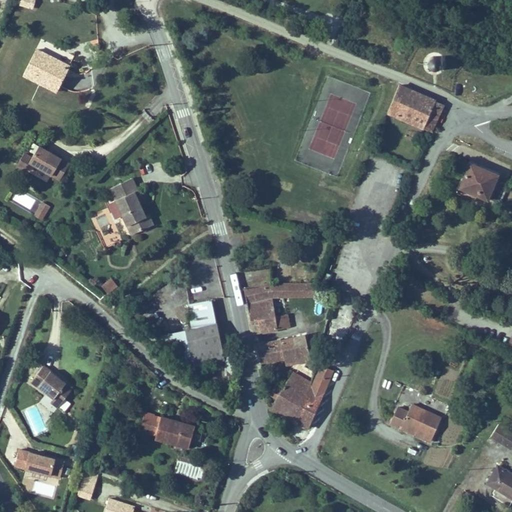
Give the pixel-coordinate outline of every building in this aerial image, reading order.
[(18,0),(16,5),(32,11),(35,0),(18,0)] [(22,79),(56,96),(70,67),(36,51),(22,79)] [(436,54),(434,54),(431,54),(429,55),(427,57),(425,59),(425,61),(425,64),(425,66),(427,69),(429,70),(431,71),(434,72),(436,72),(439,70),(441,69),(442,67),(443,64),(443,62),(442,59),(441,57),(439,55),(436,54)] [(401,118),(414,88),(399,82),(387,112),(401,118)] [(414,88),(401,118),(432,131),(444,103),(434,100),(436,97),(414,88)] [(27,158),(57,176),(67,160),(51,150),(49,153),(44,150),(46,147),(37,142),(30,154),(27,158)] [(27,158),(30,154),(22,150),(15,162),(23,166),(27,158)] [(499,171),(469,158),(462,174),(457,184),(495,200),(503,182),(495,179),(499,171)] [(109,188),(129,228),(137,224),(142,234),(157,226),(153,216),(149,218),(137,193),(141,191),(134,176),(109,188)] [(43,214),(49,205),(42,201),(37,210),(43,214)] [(41,218),(43,214),(37,210),(35,212),(34,214),(41,218)] [(137,224),(129,228),(134,238),(142,234),(137,224)] [(108,275),(100,285),(109,291),(117,281),(108,275)] [(260,296),(272,294),(279,293),(307,293),(307,284),(307,280),(299,280),(278,281),(248,286),(249,298),(260,296)] [(272,294),(260,296),(261,304),(279,301),(281,301),(279,293),(272,294)] [(261,304),(260,296),(249,298),(250,305),(261,304)] [(189,302),(193,324),(216,319),(211,298),(189,302)] [(261,304),(264,328),(290,324),(288,312),(281,313),(279,301),(261,304)] [(261,304),(250,305),(253,329),(264,328),(261,304)] [(193,324),(186,325),(193,363),(223,357),(216,319),(193,324)] [(186,325),(147,333),(187,368),(194,367),(193,363),(186,325)] [(306,333),(297,335),(257,342),(258,352),(259,360),(278,357),(295,352),(295,356),(294,360),(312,356),(308,341),(306,333)] [(58,376),(42,364),(31,379),(54,395),(62,401),(73,386),(58,376)] [(273,407),(293,417),(306,389),(286,379),(280,393),(273,407)] [(306,389),(293,417),(297,419),(308,424),(324,391),(309,384),(306,389)] [(58,407),(62,401),(54,395),(49,401),(58,407)] [(392,424),(404,429),(406,425),(433,437),(442,415),(413,403),(411,410),(400,405),(396,413),(392,424)] [(153,417),(154,413),(146,410),(140,428),(159,434),(158,437),(191,448),(197,427),(172,419),(164,416),(162,421),(153,417)] [(511,431),(498,424),(491,436),(511,448),(511,431)] [(406,425),(404,429),(432,441),(433,437),(406,425)] [(55,456),(29,449),(28,450),(19,447),(14,464),(27,468),(24,476),(39,480),(41,472),(60,477),(65,460),(54,457),(55,456)] [(511,472),(498,464),(487,482),(508,495),(511,497),(511,472)] [(92,493),(99,474),(86,469),(79,488),(92,493)] [(90,499),(92,493),(79,488),(77,494),(90,499)] [(511,498),(494,489),(491,494),(509,505),(511,499),(511,498)] [(142,511),(133,509),(134,506),(108,498),(105,508),(119,511),(142,511)]
